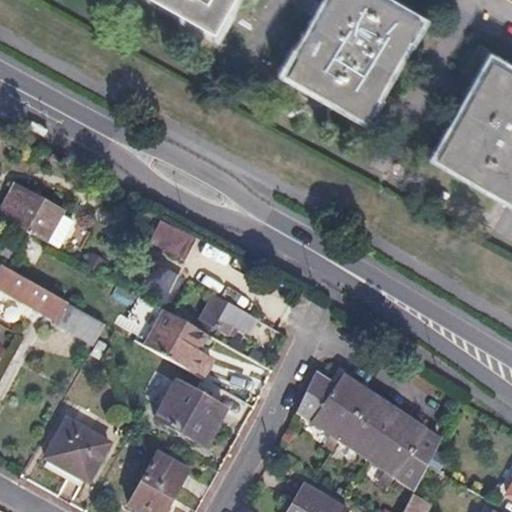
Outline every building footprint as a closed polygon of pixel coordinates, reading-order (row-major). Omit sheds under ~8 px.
[(153,0),(209,32),(227,0),(153,0)] [(325,0),(325,2),(315,18),(284,74),(360,118),(414,19),(380,0),(325,0)] [(511,196),(511,71),(491,59),(435,158),(509,202),(511,196)] [(39,205),(13,191),(0,213),(0,217),(25,231),(39,205)] [(184,259),(195,237),(159,219),(147,241),(184,259)] [(0,267),(0,290),(94,343),(104,325),(8,272),(0,267)] [(167,269),(160,281),(189,297),(196,285),(167,269)] [(244,312),(208,292),(195,315),(225,332),(230,323),(245,331),(253,317),(244,312)] [(197,331),(163,312),(142,347),(183,370),(200,380),(211,362),(194,352),(188,348),(197,331)] [(183,370),(176,381),(220,406),(226,395),(200,380),(183,370)] [(292,414),(411,496),(412,495),(427,465),(438,446),(341,377),(331,391),(316,381),(292,414)] [(176,381),(173,379),(152,416),(202,445),(224,408),(220,406),(176,381)] [(107,443),(64,418),(43,456),(85,480),(107,443)] [(161,511),(187,470),(156,451),(127,501),(144,511),(161,511)] [(342,511),(343,511),(300,485),(284,511),(342,511)] [(412,495),(411,496),(402,511),(426,511),(431,505),(412,495)]
